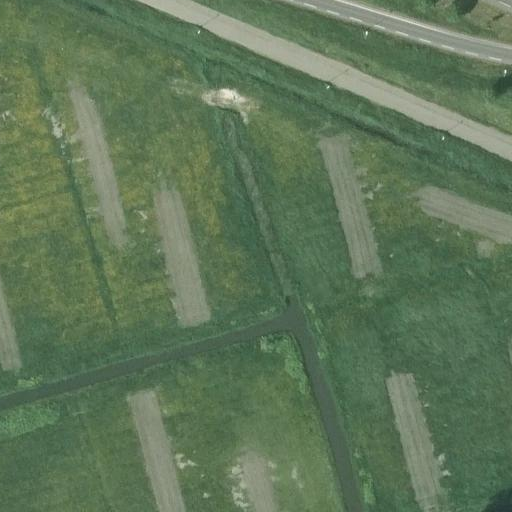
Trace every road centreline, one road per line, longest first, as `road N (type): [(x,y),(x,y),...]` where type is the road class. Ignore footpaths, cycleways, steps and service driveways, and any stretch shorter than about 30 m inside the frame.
road 1 (unclassified): [(511,153),(147,0)]
road 2 (primary): [(311,0),(511,53)]
